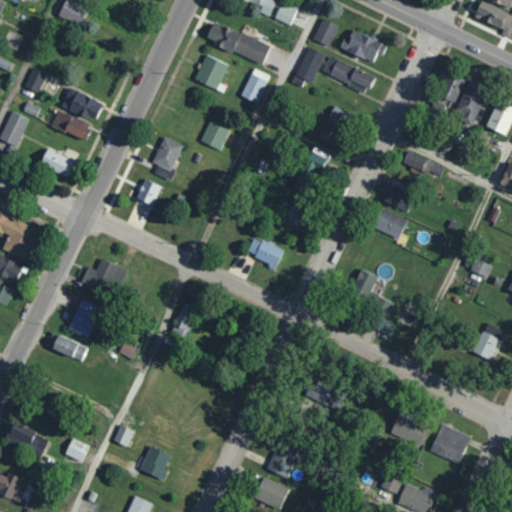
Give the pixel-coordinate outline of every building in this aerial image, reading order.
[(87,6),(70,0),(64,0),(58,16),(81,24),(87,6)] [(270,16),(276,0),(249,0),(262,5),(260,12),(270,16)] [(297,6),(283,0),(282,0),(275,17),(289,24),(297,6)] [(511,17),(511,14),(481,0),(473,16),(503,30),(501,33),(509,37),(511,31),(511,23),(510,22),(511,17)] [(511,7),(511,0),(491,0),(509,8),(510,6),(511,7)] [(313,38),(329,46),(339,25),(323,18),(313,38)] [(270,45),(214,20),(206,39),(262,63),(270,45)] [(387,43),(352,30),(349,39),(343,37),(339,49),(373,61),(377,52),(383,55),(387,43)] [(313,81),(324,53),(308,46),(296,75),(313,81)] [(228,64),(206,54),(195,79),(217,89),(228,64)] [(0,66),(9,71),(13,62),(0,56),(0,66)] [(374,73),(329,56),(322,74),(367,90),(374,73)] [(46,73),(32,67),(25,86),(38,91),(46,73)] [(259,102),(268,73),(252,68),(242,96),(259,102)] [(465,78),(443,68),(438,80),(444,82),(439,96),(454,103),(465,78)] [(94,120),(103,103),(70,87),(61,105),(94,120)] [(505,135),(511,120),(511,106),(497,100),(485,126),(505,135)] [(23,111),(36,116),(40,107),(27,101),(23,111)] [(328,119),(326,118),(318,137),(333,145),(343,124),(344,124),(350,112),(334,105),(328,119)] [(0,138),(17,146),(29,118),(11,111),(0,136),(0,138)] [(90,121),(56,112),(51,128),(86,137),(90,121)] [(200,141),(220,150),(229,130),(210,121),(200,141)] [(152,161),(171,170),(182,144),(164,136),(152,161)] [(39,164),(67,177),(75,161),(47,148),(39,164)] [(399,161),(439,178),(444,167),(404,150),(399,161)] [(326,159),(312,152),(305,166),(319,174),(326,159)] [(171,180),(175,170),(171,168),(169,171),(157,165),(154,172),(171,180)] [(307,171),(298,171),(299,189),(307,189),(307,171)] [(160,185),(144,179),(136,201),(152,207),(160,185)] [(407,211),(413,197),(404,194),(408,186),(393,179),(383,201),(407,211)] [(307,211),(292,204),(284,222),(299,229),(307,211)] [(407,219),(383,208),(374,228),(398,238),(407,219)] [(2,249),(26,259),(39,229),(0,212),(0,231),(9,235),(2,249)] [(283,249),(254,237),(246,254),(276,266),(283,249)] [(0,273),(17,280),(23,264),(0,254),(0,273)] [(494,262),(478,254),(470,270),(487,278),(494,262)] [(105,297),(112,281),(120,285),(127,270),(101,258),(96,270),(87,267),(79,285),(105,297)] [(377,276),(361,269),(352,290),(368,297),(377,276)] [(13,287),(0,281),(0,301),(6,304),(13,287)] [(388,315),(394,302),(379,296),(374,310),(388,315)] [(100,307),(80,299),(68,329),(88,337),(100,307)] [(172,331),(181,334),(190,309),(181,305),(172,331)] [(394,325),(381,320),(377,331),(390,336),(394,325)] [(491,359),(502,328),(485,322),(474,353),(491,359)] [(46,346),(81,360),(87,346),(51,332),(46,346)] [(132,358),(136,348),(123,342),(119,352),(132,358)] [(345,392),(313,377),(305,396),(337,410),(345,392)] [(399,416),(416,421),(418,414),(401,409),(399,416)] [(420,445),(427,428),(397,416),(390,433),(420,445)] [(42,454),(48,436),(11,424),(8,434),(11,435),(9,443),(42,454)] [(113,441),(127,446),(133,430),(120,424),(113,441)] [(470,433),(440,424),(431,453),(461,462),(470,433)] [(286,478),(300,445),(281,436),(266,469),(286,478)] [(82,461),(89,445),(71,438),(65,454),(82,461)] [(161,479),(172,455),(150,445),(139,469),(161,479)] [(403,477),(388,471),(381,487),(396,493),(403,477)] [(0,494),(19,502),(27,480),(7,473),(6,476),(0,473),(0,494)] [(254,498),(279,509),(289,487),(263,476),(254,498)] [(397,503),(418,511),(428,511),(436,496),(405,483),(397,503)] [(126,511),(147,511),(151,502),(132,495),(126,511)]
